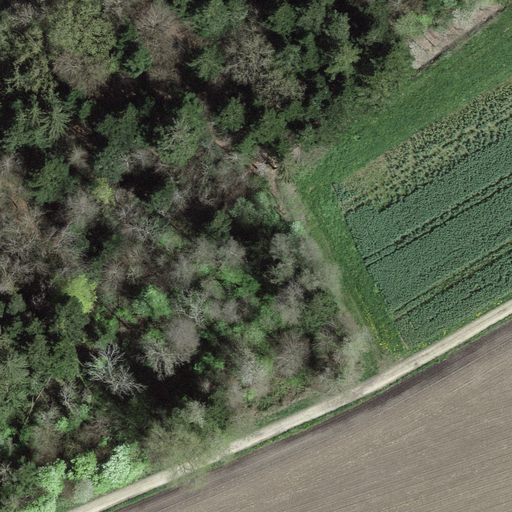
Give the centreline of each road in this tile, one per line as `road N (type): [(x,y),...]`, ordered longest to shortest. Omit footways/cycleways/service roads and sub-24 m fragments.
road 1 (track): [(390,377),(78,511)]
road 2 (track): [(511,307),(390,377)]
